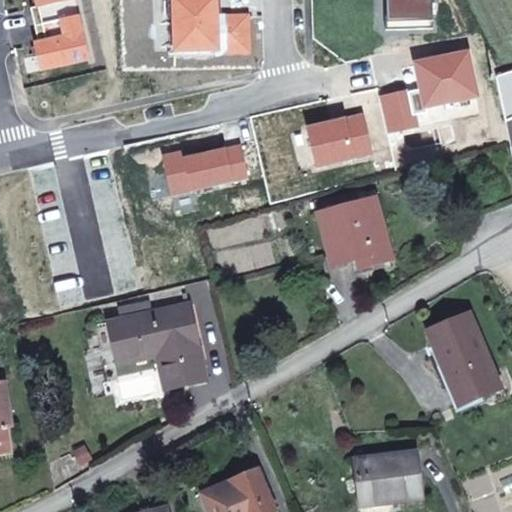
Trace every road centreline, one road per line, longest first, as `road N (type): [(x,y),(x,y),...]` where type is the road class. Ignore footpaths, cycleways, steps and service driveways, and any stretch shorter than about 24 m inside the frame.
road 1 (residential): [(39,511),(511,244)]
road 2 (unknown): [(0,139),(283,69),(301,42),(298,0)]
